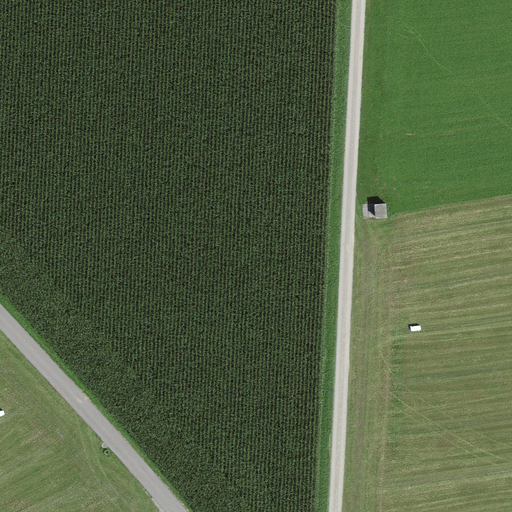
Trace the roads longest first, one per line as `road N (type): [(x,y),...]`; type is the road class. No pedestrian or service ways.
road 1 (track): [(335,511),(361,0)]
road 2 (unclassified): [(0,325),(165,511)]
